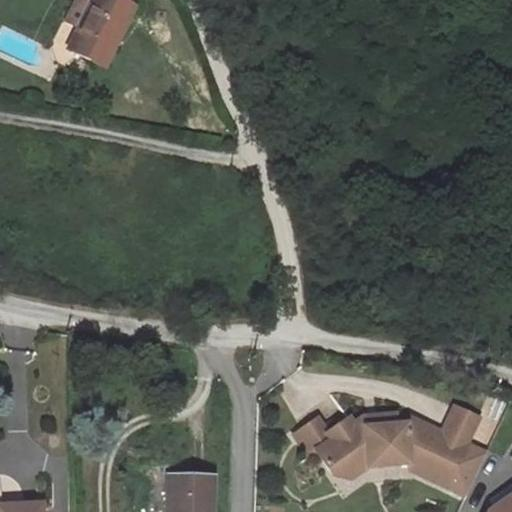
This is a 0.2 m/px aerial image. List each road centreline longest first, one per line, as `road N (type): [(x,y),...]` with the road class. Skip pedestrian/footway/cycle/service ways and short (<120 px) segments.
road 1 (residential): [(256,160),(0,113)]
road 2 (track): [(306,332),(511,372)]
road 3 (residential): [(0,307),(202,334)]
road 4 (residential): [(202,334),(240,404),(239,511)]
road 5 (residential): [(256,160),(283,228),(306,332)]
road 6 (residential): [(195,0),(256,160)]
